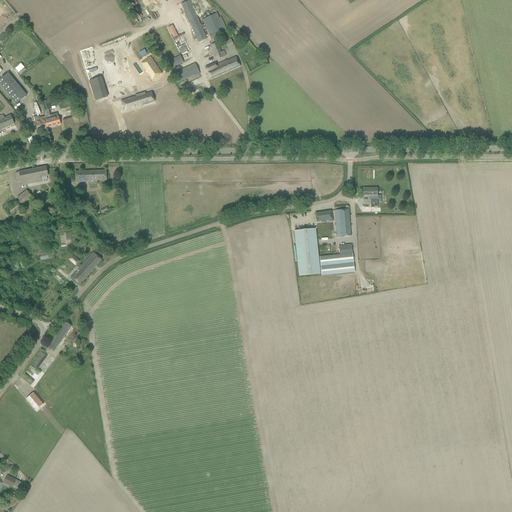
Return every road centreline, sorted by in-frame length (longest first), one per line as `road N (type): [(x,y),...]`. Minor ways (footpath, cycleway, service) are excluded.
road 1 (unclassified): [(48,328),(96,274),(128,253),(243,214),(337,197),(347,184),(349,149)]
road 2 (tertiary): [(349,149),(48,152),(0,162)]
road 3 (tertiary): [(511,148),(349,149)]
